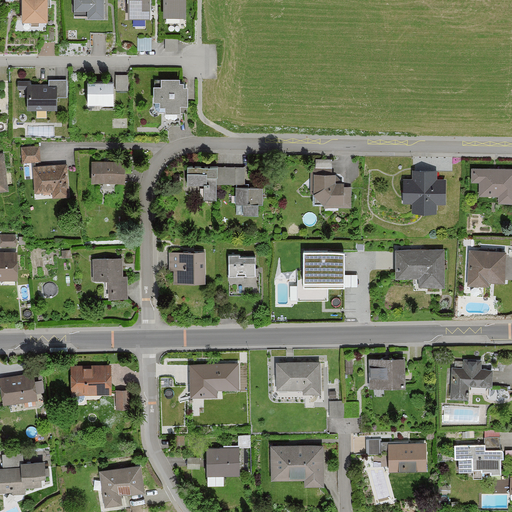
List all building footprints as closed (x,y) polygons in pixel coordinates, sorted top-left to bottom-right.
[(49,0),(30,0),(21,0),(22,33),(50,32),(49,0)] [(116,0),(70,0),(71,14),(90,14),(90,27),(117,26),(116,0)] [(148,0),(125,0),(126,14),(149,13),(148,0)] [(183,0),(161,0),(162,14),(184,13),(183,0)] [(151,38),(137,38),(137,51),(151,51),(151,38)] [(178,51),(178,38),(165,38),(165,51),(178,51)] [(54,81),(22,82),(23,112),(55,111),(54,81)] [(159,91),(151,92),(152,115),(164,114),(164,124),(183,123),(183,113),(193,112),(192,94),(183,95),(182,83),(158,84),(159,91)] [(116,84),(83,85),(84,113),(116,112),(116,84)] [(39,146),(20,147),(21,163),(40,161),(39,146)] [(66,166),(32,168),(34,198),(67,196),(66,166)] [(123,167),(93,167),(93,189),(123,189),(123,167)] [(251,169),(237,169),(237,170),(237,185),(237,204),(243,204),(243,215),(256,215),(256,205),(262,205),(262,188),(251,188),(251,169)] [(511,169),(472,169),(472,191),(478,191),(478,195),(497,195),(497,204),(511,204),(511,169)] [(237,185),(237,170),(187,170),(187,189),(204,188),(204,200),(219,200),(219,185),(237,185)] [(438,172),(412,172),(412,177),(404,178),(404,204),(411,204),(411,216),(435,216),(435,210),(445,210),(445,178),(438,178),(438,172)] [(336,177),(311,176),(312,197),(326,208),(345,208),(346,186),(336,185),(336,177)] [(15,236),(1,236),(1,246),(15,246),(15,236)] [(444,250),(397,250),(397,279),(421,279),(421,288),(444,288),(444,250)] [(324,251),(303,251),(304,280),(327,280),(327,289),(344,289),(343,256),(324,257),(324,251)] [(17,252),(0,252),(0,283),(17,283),(17,252)] [(205,253),(170,254),(171,273),(175,273),(175,286),(206,285),(205,253)] [(506,254),(470,253),(469,288),(489,288),(490,282),(505,282),(506,254)] [(240,256),(229,257),(230,295),(260,294),(260,269),(255,269),(255,259),(240,259),(240,256)] [(125,258),(93,261),(95,284),(106,283),(107,294),(128,292),(125,258)] [(463,369),(452,369),(452,401),(467,401),(467,385),(492,385),(492,368),(482,368),(482,356),(463,356),(463,369)] [(405,361),(369,361),(369,389),(405,389),(405,361)] [(238,363),(192,363),(192,399),(215,399),(215,392),(238,392),(238,363)] [(321,363),(276,365),(278,392),(304,390),(304,395),(322,394),(321,363)] [(72,397),(74,397),(74,398),(74,399),(75,400),(75,401),(76,401),(76,402),(77,402),(78,403),(79,403),(80,402),(82,402),(83,401),(84,400),(84,399),(84,398),(84,397),(84,396),(111,395),(110,367),(70,369),(72,397)] [(34,374),(0,377),(3,405),(37,402),(34,374)] [(115,387),(117,407),(130,406),(128,386),(115,387)] [(367,437),(368,452),(379,452),(379,437),(367,437)] [(455,444),(455,461),(459,461),(458,470),(482,471),(482,474),(498,475),(500,439),(485,438),(485,446),(455,444)] [(424,441),(388,442),(389,473),(425,472),(424,441)] [(323,447),(271,447),(272,481),(306,481),(306,488),(324,487),(323,447)] [(207,449),(206,484),(224,484),(224,475),(238,476),(238,450),(207,449)] [(21,468),(0,469),(0,496),(25,495),(25,490),(40,489),(39,482),(45,482),(44,463),(21,465),(21,468)] [(139,469),(101,472),(104,511),(124,509),(122,495),(142,494),(139,469)]
